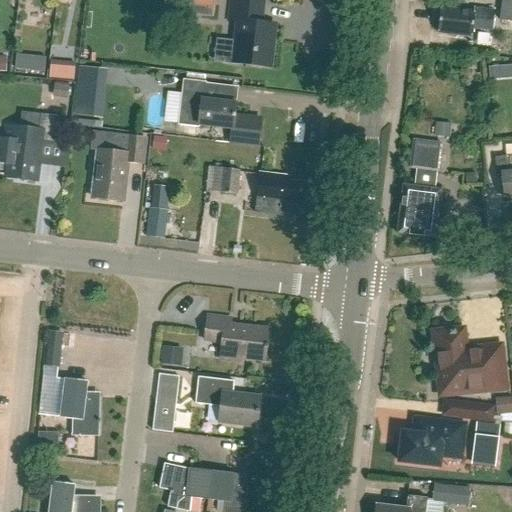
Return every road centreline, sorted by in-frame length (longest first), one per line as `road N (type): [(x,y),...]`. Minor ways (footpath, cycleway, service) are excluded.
road 1 (tertiary): [(357,285),(383,0)]
road 2 (residential): [(125,511),(154,267)]
road 3 (tertiary): [(322,511),(357,285)]
road 4 (unclassified): [(357,285),(154,267)]
road 5 (unclassified): [(154,267),(0,250)]
road 6 (unclassified): [(357,285),(511,268)]
